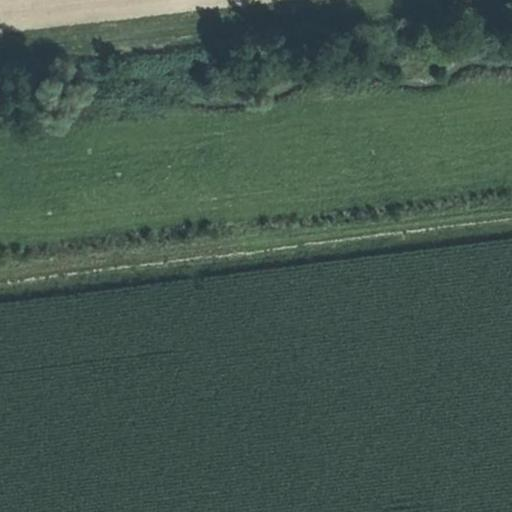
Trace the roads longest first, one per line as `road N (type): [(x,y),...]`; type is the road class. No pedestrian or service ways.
road 1 (track): [(0,279),(511,212)]
road 2 (track): [(0,47),(404,0)]
